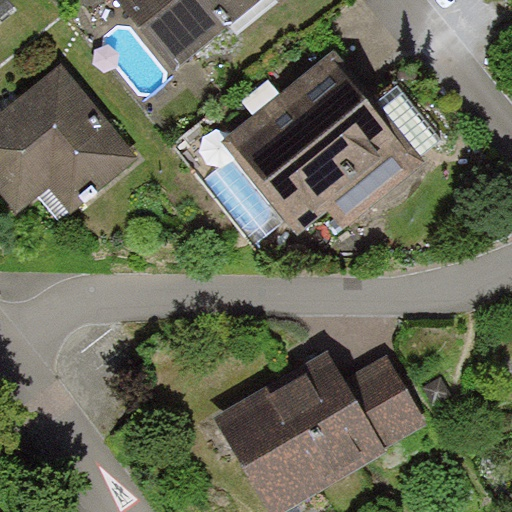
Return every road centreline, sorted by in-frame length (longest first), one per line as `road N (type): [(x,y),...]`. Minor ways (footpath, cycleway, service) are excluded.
road 1 (residential): [(0,345),(63,309),(108,301),(414,302),(481,283),(511,263)]
road 2 (residential): [(119,511),(0,354)]
road 3 (residential): [(511,144),(390,0)]
